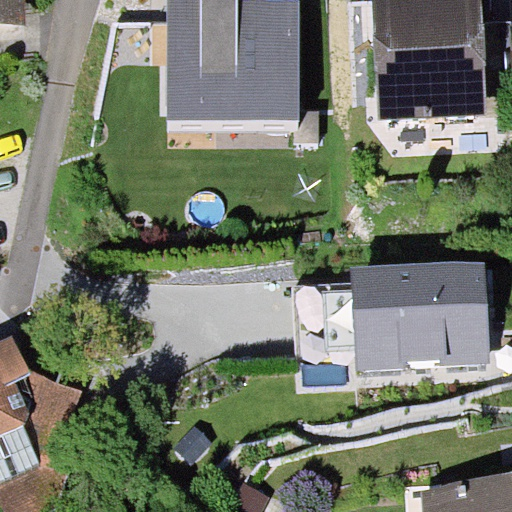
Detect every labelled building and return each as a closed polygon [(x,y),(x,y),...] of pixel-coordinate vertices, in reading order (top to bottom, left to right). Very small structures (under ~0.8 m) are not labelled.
[(0,0),(0,30),(27,29),(25,0),(0,0)] [(482,0),(373,0),(379,125),(488,121),(482,0)] [(202,7),(168,7),(168,127),(300,127),(300,7),(239,7),(239,2),(229,2),(202,2),(202,7)] [(491,365),(486,268),(353,274),(358,371),(405,369),(405,365),(442,364),(442,367),(491,365)] [(30,376),(13,343),(0,348),(0,502),(5,511),(50,511),(58,509),(70,477),(55,470),(81,395),(30,376)] [(511,511),(511,484),(422,491),(423,511),(511,511)] [(132,511),(126,499),(102,511),(132,511)]
